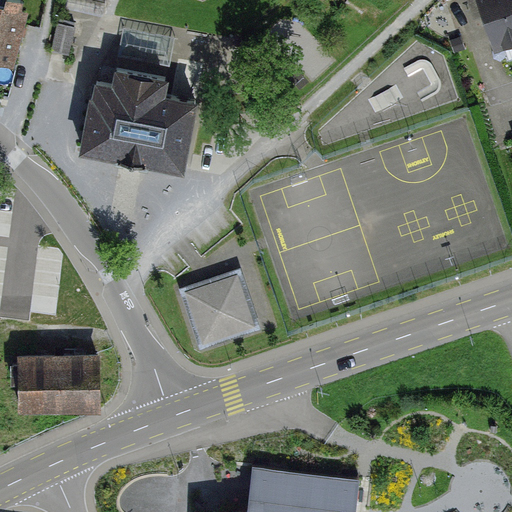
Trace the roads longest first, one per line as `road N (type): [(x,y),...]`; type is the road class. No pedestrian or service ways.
road 1 (secondary): [(171,417),(511,299)]
road 2 (unclassified): [(0,142),(104,260),(171,417)]
road 3 (secondary): [(52,465),(171,417)]
